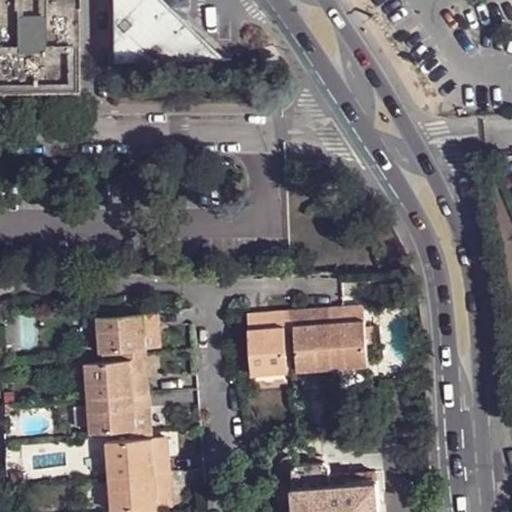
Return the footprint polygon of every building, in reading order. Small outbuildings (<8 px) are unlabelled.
[(0,0),(0,53),(76,53),(76,0),(0,0)] [(227,58),(169,0),(119,0),(119,56),(227,58)] [(367,367),(362,307),(348,309),(350,322),(344,322),(343,308),(312,311),(313,324),(308,325),(307,311),(291,313),(296,373),(367,367)] [(154,327),(153,311),(98,312),(98,349),(154,347),(154,333),(142,333),(142,327),(154,327)] [(287,373),(282,314),(267,315),(268,326),(263,326),(262,311),(245,313),(250,376),(287,373)] [(142,373),(142,358),(88,358),(88,430),(145,429),(145,413),(133,413),(133,406),(143,407),(143,379),(131,379),(132,373),(142,373)] [(163,436),(104,440),(109,511),(167,507),(166,492),(154,493),(153,487),(166,486),(164,458),(152,459),(152,452),(163,451),(163,436)] [(383,511),(381,475),(379,475),(334,478),(334,469),(333,460),(328,455),(301,458),(295,463),(298,511),(383,511)] [(334,469),(334,478),(379,475),(378,466),(334,469)]
